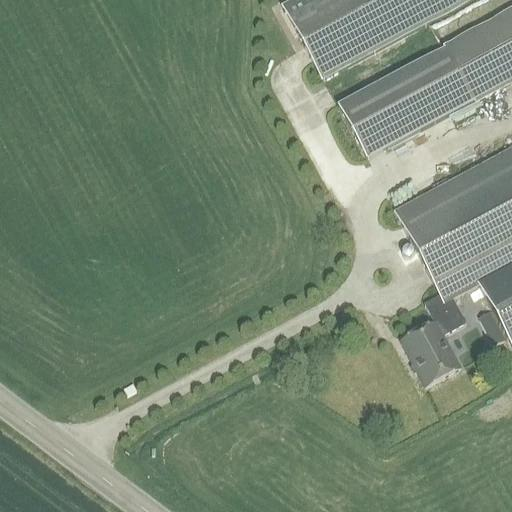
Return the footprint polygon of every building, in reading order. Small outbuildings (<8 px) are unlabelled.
[(306,0),(283,12),(321,84),(477,0),(306,0)] [(442,52),(336,111),(349,135),(357,149),(365,164),(471,105),(475,112),(511,91),(511,9),(441,50),(442,52)] [(511,151),(395,215),(393,217),(439,302),(425,310),(436,330),(402,348),(427,394),(462,374),(444,341),(466,330),(450,301),(477,287),(511,267),(511,151)] [(511,351),(511,267),(477,287),(511,351)] [(499,335),(489,340),(494,349),(504,344),(499,335)]
